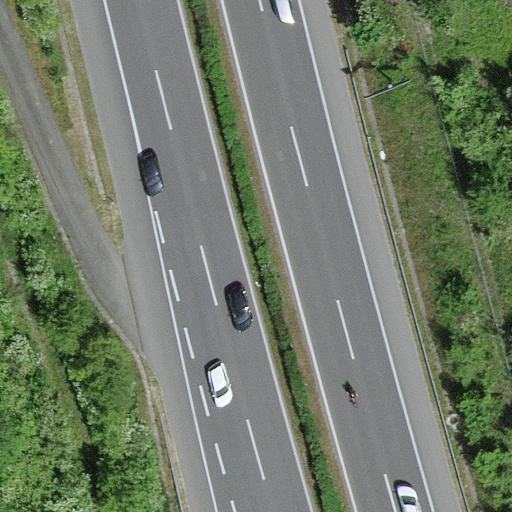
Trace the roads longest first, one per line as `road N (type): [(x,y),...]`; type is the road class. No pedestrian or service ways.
road 1 (motorway): [(401,511),(266,0)]
road 2 (motorway): [(139,0),(272,511)]
